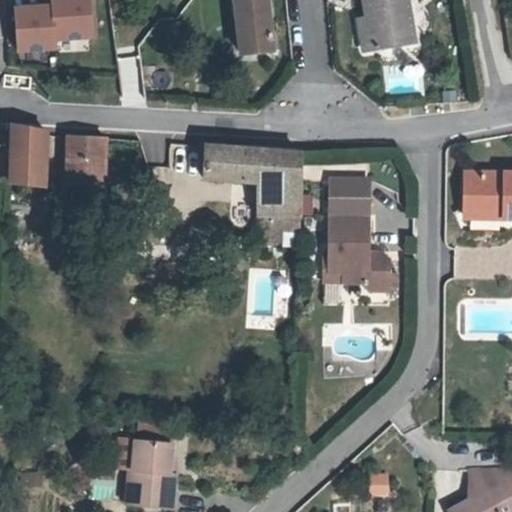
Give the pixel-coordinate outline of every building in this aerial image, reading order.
[(52,0),(53,5),(55,38),(92,36),(89,0),(52,0)] [(239,0),(245,54),(274,51),(268,0),(239,0)] [(356,30),(359,54),(408,46),(400,0),(358,0),(363,28),(356,30)] [(53,5),(15,8),(18,50),(55,47),(55,38),(53,5)] [(9,186),(44,189),(45,133),(9,127),(9,186)] [(102,140),(66,137),(65,187),(100,189),(102,140)] [(302,154),(203,147),(198,181),(254,186),(269,187),(268,205),(254,203),(253,245),(276,246),(276,233),(295,235),(295,218),(300,218),(302,154)] [(327,213),(325,272),(338,273),(337,281),(357,282),(365,291),(387,291),(388,261),(365,259),(366,248),(367,215),(369,180),(329,178),(327,213)] [(499,223),(511,223),(511,180),(462,180),(462,213),(499,214),(499,223)] [(269,187),(254,186),(254,203),(268,205),(269,187)] [(462,222),(499,223),(499,214),(462,213),(462,222)] [(382,250),(366,248),(365,259),(388,261),(382,250)] [(135,464),(133,496),(180,501),(183,468),(177,467),(179,453),(180,436),(143,433),(140,464),(135,464)] [(127,467),(128,444),(117,444),(115,466),(127,467)] [(387,498),(388,472),(366,472),(366,497),(387,498)] [(511,511),(511,473),(474,473),(476,505),(465,510),(461,511),(511,511)] [(464,473),(465,510),(476,505),(474,473),(464,473)]
